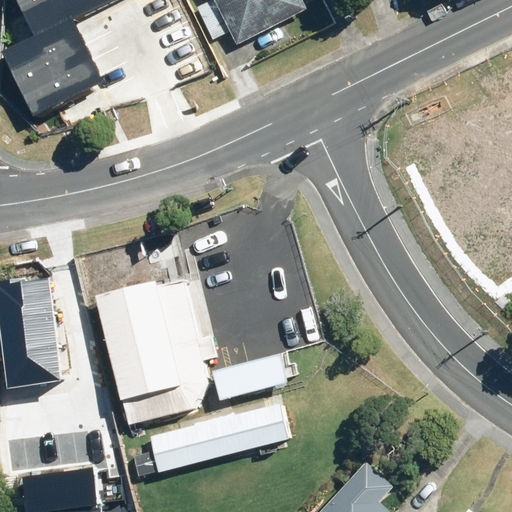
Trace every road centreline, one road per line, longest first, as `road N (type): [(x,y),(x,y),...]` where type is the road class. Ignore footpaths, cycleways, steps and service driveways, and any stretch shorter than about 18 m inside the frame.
road 1 (residential): [(308,107),(397,284),(457,360),(511,404)]
road 2 (tertiary): [(0,204),(174,166),(308,107)]
road 3 (tertiary): [(308,107),(511,7)]
